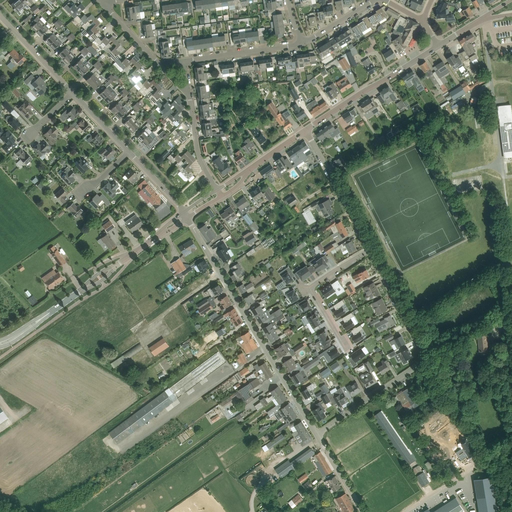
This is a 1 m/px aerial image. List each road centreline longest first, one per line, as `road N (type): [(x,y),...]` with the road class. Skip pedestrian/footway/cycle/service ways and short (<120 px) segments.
road 1 (unclassified): [(317,434),(187,218)]
road 2 (residential): [(317,434),(421,359),(369,250)]
road 3 (tertiary): [(305,129),(438,46)]
road 4 (residential): [(346,348),(308,287),(369,250)]
road 5 (residential): [(369,250),(305,129)]
road 6 (unclassified): [(405,511),(511,444)]
